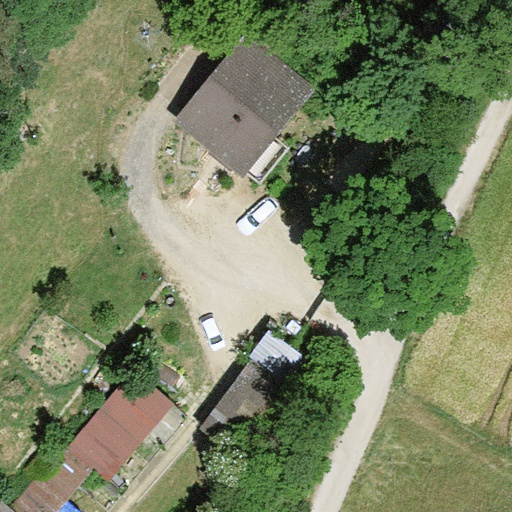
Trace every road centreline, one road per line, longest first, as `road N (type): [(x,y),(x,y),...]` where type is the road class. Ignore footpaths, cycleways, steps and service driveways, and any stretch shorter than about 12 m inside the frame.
road 1 (track): [(291,511),(355,363),(511,90)]
road 2 (track): [(511,467),(355,363)]
